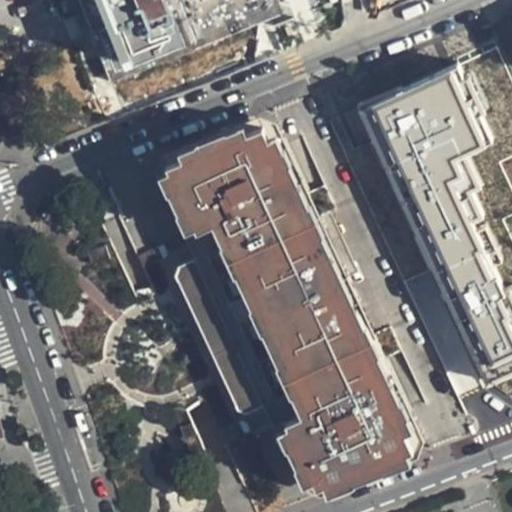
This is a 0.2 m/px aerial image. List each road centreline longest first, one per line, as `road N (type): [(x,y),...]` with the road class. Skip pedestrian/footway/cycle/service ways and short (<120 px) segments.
road 1 (residential): [(0,181),(450,0)]
road 2 (secondary): [(0,272),(84,511)]
road 3 (residential): [(511,448),(339,511)]
